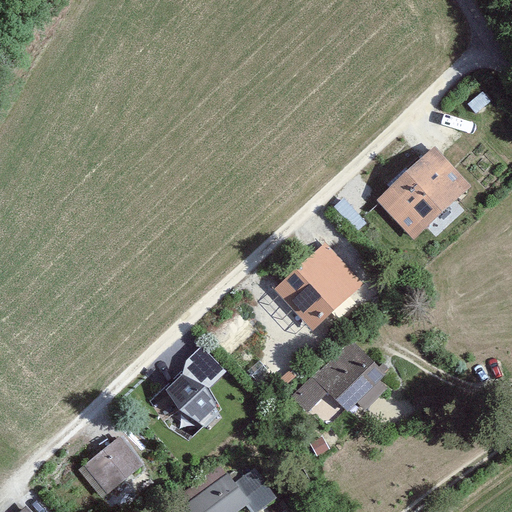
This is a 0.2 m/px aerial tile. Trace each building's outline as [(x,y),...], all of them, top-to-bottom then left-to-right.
[(491,102),(483,92),(468,104),(476,113),(491,102)] [(436,148),(378,202),(414,240),(472,186),(436,148)] [(367,224),(344,198),(334,208),(357,233),(367,224)] [(323,245),(275,290),(313,330),(361,285),(323,245)] [(352,340),(292,396),(308,413),(328,392),(348,411),(357,402),(366,411),(388,388),(380,380),(386,374),(352,340)] [(184,371),(150,401),(168,428),(189,441),(203,427),(210,430),(224,419),(209,390),(227,372),(202,345),(186,361),(184,371)] [(330,449),(322,436),(310,444),(317,457),(330,449)] [(120,438),(84,466),(106,495),(142,467),(120,438)] [(220,464),(173,500),(182,511),(238,511),(248,505),(254,511),(258,511),(277,498),(253,468),(235,482),(220,464)] [(290,494),(272,510),(273,511),(296,511),(302,507),(290,494)]
